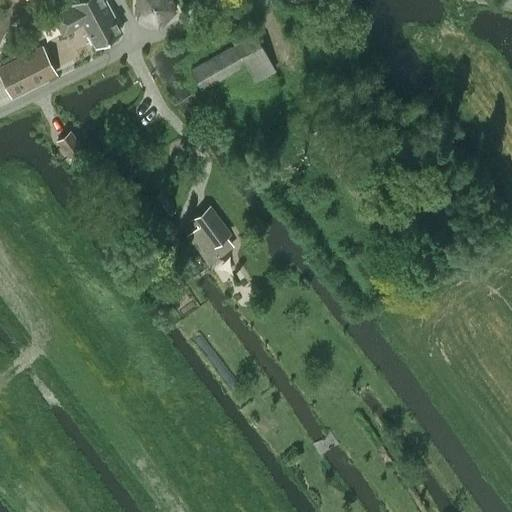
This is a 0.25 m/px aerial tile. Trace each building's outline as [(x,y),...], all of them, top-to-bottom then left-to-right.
[(72,2),(52,13),(52,14),(53,14),(62,32),(78,23),(75,17),(79,15),(94,43),(121,28),(105,0),(72,0),(71,1),(72,2)] [(159,24),(177,5),(173,0),(136,0),(135,13),(159,24)] [(254,79),(274,68),(253,31),(190,66),(201,86),(245,62),(254,79)] [(0,71),(11,93),(49,74),(36,48),(0,66),(0,71)] [(70,129),(57,138),(69,154),(82,144),(70,129)] [(171,203),(164,208),(169,215),(176,210),(171,203)] [(192,219),(211,245),(229,231),(210,205),(192,219)]
